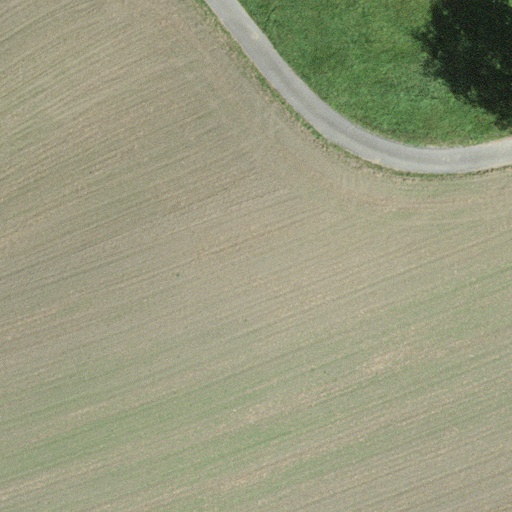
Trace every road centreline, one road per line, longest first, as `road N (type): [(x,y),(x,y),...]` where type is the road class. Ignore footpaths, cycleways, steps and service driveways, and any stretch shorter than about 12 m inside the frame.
road 1 (residential): [(218,0),(371,157)]
road 2 (track): [(511,146),(466,158),(371,157)]
